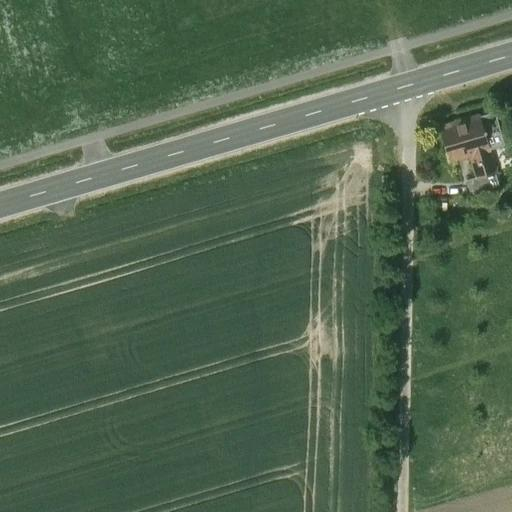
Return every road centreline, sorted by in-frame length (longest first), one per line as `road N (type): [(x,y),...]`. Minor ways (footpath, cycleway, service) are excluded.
road 1 (unclassified): [(406,85),(395,511)]
road 2 (secondary): [(0,204),(406,85)]
